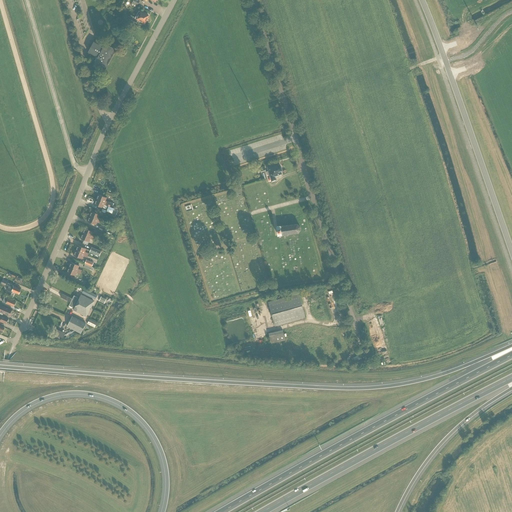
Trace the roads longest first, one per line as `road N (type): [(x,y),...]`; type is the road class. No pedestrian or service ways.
road 1 (motorway): [(511,345),(453,369),(363,386),(0,366)]
road 2 (unclassified): [(14,343),(106,124),(173,0)]
road 3 (unclassified): [(360,340),(253,0)]
road 4 (motorway): [(511,355),(223,511)]
road 5 (motorway): [(262,511),(511,377)]
road 6 (tertiary): [(511,252),(421,0)]
road 7 (motorway): [(0,434),(22,410),(57,395),(84,393),(120,405),(148,428),(163,458),(162,511)]
road 8 (motorway): [(396,511),(437,447),(511,388)]
road 9 (track): [(353,320),(473,267)]
